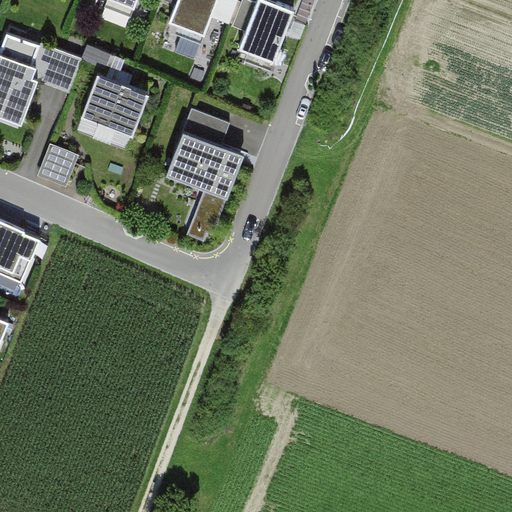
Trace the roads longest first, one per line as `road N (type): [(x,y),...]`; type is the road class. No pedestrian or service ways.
road 1 (residential): [(0,182),(191,262),(226,263),(241,243),(334,0)]
road 2 (track): [(146,511),(228,295),(226,263)]
